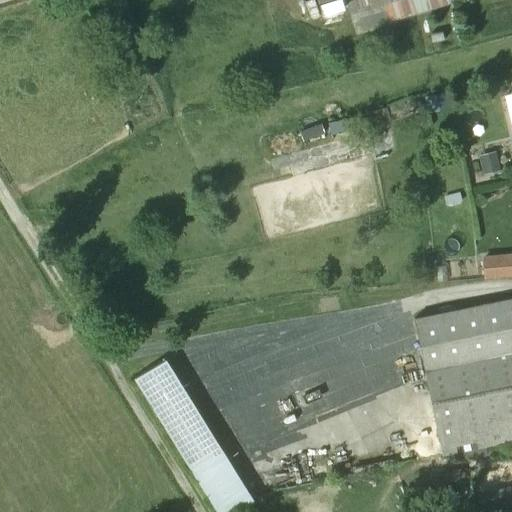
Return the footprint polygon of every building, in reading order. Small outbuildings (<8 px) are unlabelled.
[(336,0),(300,0),(304,17),(338,10),(336,0)] [(506,164),(491,168),(494,186),(511,181),(506,164)] [(511,256),(482,260),(484,278),(511,275),(511,256)] [(511,296),(414,318),(424,369),(511,351),(511,296)] [(511,351),(424,369),(441,456),(511,441),(511,351)] [(164,359),(132,378),(216,511),(230,511),(251,499),(164,359)] [(475,490),(473,482),(427,494),(431,511),(456,511),(452,497),(475,490)]
